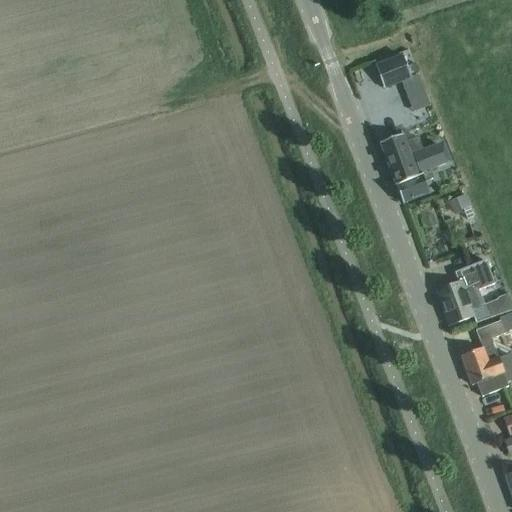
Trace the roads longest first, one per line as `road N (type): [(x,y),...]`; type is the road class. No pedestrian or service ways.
road 1 (secondary): [(500,511),(306,0)]
road 2 (track): [(176,93),(275,76),(354,126)]
